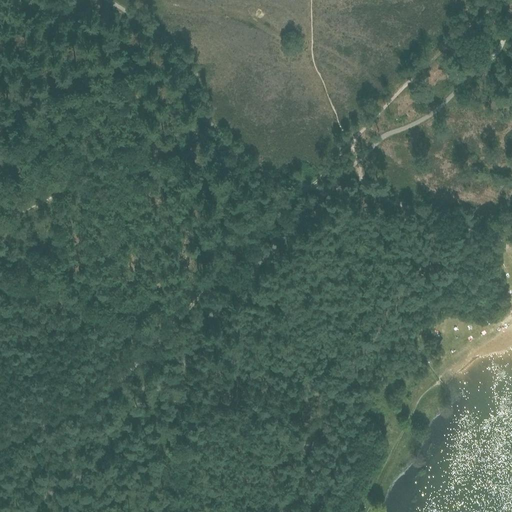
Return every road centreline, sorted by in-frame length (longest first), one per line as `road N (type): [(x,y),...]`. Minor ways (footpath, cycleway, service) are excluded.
road 1 (track): [(340,178),(441,220),(421,290),(315,416),(280,511)]
road 2 (track): [(298,193),(126,374),(0,438)]
